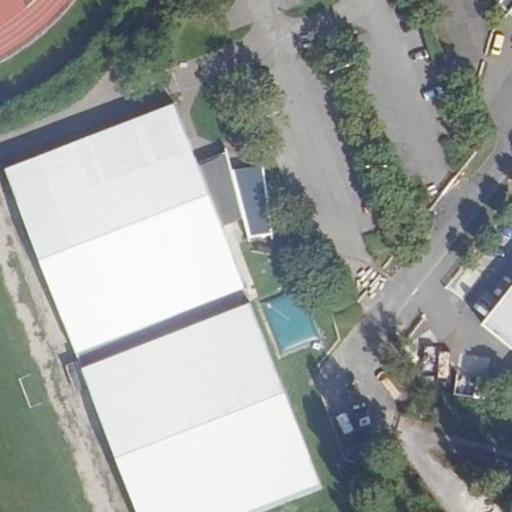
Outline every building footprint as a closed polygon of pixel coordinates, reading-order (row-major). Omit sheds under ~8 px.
[(511,0),(492,0),(493,3),(511,8),(511,0)] [(176,100),(4,165),(75,352),(248,287),(230,241),(197,154),(176,100)] [(228,141),(197,154),(230,241),(249,234),(234,168),(228,141)] [(267,168),(234,168),(249,234),(250,241),(276,242),(267,168)] [(511,289),(484,325),(511,347),(511,289)] [(255,299),(82,365),(138,511),(257,511),(326,486),(255,299)] [(463,354),(456,390),(479,394),(486,358),(463,354)]
